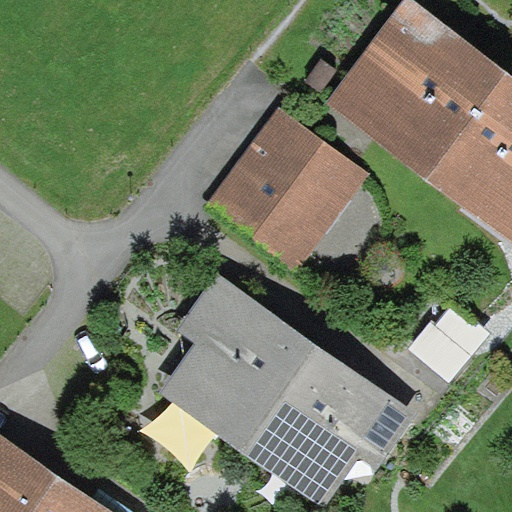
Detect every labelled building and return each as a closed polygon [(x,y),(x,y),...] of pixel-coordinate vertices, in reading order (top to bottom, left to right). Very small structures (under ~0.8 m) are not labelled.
[(418,144),(437,159),(501,75),(442,32),(436,40),(407,18),(352,95),(418,144)] [(511,83),(501,75),(437,159),(511,214),(511,83)] [(240,177),(218,207),(291,260),(355,172),(283,119),(250,164),(257,170),(248,182),(240,177)] [(451,302),(417,343),(450,370),(483,330),(451,302)] [(218,403),(255,429),(308,353),(236,303),(189,372),(223,396),(218,403)] [(378,405),(308,353),(255,429),(289,453),(278,469),(319,498),(337,474),(332,470),(378,405)] [(0,511),(29,511),(51,481),(29,465),(26,469),(0,451),(0,511)] [(73,496),(51,481),(29,511),(88,511),(71,499),(73,496)]
